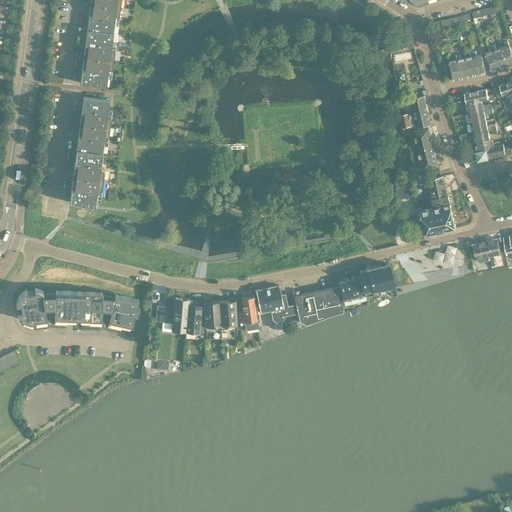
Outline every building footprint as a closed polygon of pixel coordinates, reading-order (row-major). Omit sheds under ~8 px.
[(87,30),(113,34),(115,20),(115,16),(118,17),(119,17),(121,0),(93,0),(94,1),(91,1),(91,0),(90,7),(93,7),(91,17),(89,17),(89,15),(87,30)] [(499,5),(489,8),(490,14),(501,11),(499,5)] [(490,14),(489,8),(472,13),(473,18),(490,14)] [(457,24),(457,23),(455,18),(441,21),(442,27),(457,24)] [(113,34),(87,30),(85,45),(85,44),(88,44),(87,54),(84,53),(83,60),(83,59),(86,59),(85,69),(82,69),(82,67),(80,83),(106,86),(108,72),(108,69),(112,69),(112,70),(115,51),(114,51),(110,51),(111,47),(113,34)] [(505,46),(501,48),(507,66),(511,63),(511,53),(509,45),(508,41),(504,42),(505,46)] [(507,66),(501,48),(496,49),(495,45),(488,48),(490,52),(485,53),(491,71),(507,66)] [(406,51),(393,55),(395,62),(408,59),(406,51)] [(473,52),(478,75),(486,73),(482,54),(477,55),(476,51),(473,52)] [(478,75),(473,52),(469,52),(470,57),(465,58),(469,76),(478,75)] [(469,76),(465,58),(461,59),(460,54),(456,55),(457,59),(449,61),(453,80),(469,76)] [(502,95),(505,94),(509,93),(511,91),(511,80),(499,86),(501,91),(496,93),(498,98),(503,96),(502,95)] [(482,100),(488,99),(489,100),(494,99),(493,94),(488,95),(486,89),(464,94),(466,103),(482,100)] [(503,100),(504,105),(511,102),(511,91),(509,93),(505,94),(507,99),(503,100)] [(407,114),(399,116),(402,128),(413,126),(418,125),(418,127),(428,125),(431,125),(424,95),(404,100),(407,114)] [(76,149),(102,153),(104,139),(104,135),(108,136),(108,137),(111,118),(110,118),(107,118),(107,114),(108,114),(109,100),(83,96),(81,112),(82,112),(82,111),(84,111),(83,121),(80,120),(81,120),(80,120),(79,127),(80,127),(80,126),(82,126),(81,136),(78,136),(79,134),(78,134),(76,149)] [(482,100),(466,103),(469,113),(484,110),(487,109),(492,108),(491,104),(483,105),(482,100)] [(486,120),(484,110),(469,113),(471,123),(486,120)] [(491,130),(496,129),(495,124),(487,126),(486,120),(471,123),(473,134),(488,130),(491,130)] [(413,126),(417,145),(417,147),(432,143),(428,125),(418,127),(418,125),(413,126)] [(490,140),(488,130),(473,134),(475,144),(490,140)] [(490,140),(475,144),(477,152),(478,159),(487,158),(487,157),(505,154),(503,144),(500,145),(499,141),(495,142),(495,143),(493,143),(493,140),(490,140)] [(438,166),(432,143),(417,147),(417,145),(410,146),(411,151),(418,150),(423,170),(438,166)] [(102,153),(76,149),(74,165),(75,165),(75,163),(77,163),(76,173),(74,173),(74,172),(73,172),(72,179),(73,179),(73,178),(75,179),(74,189),(71,188),(72,187),(71,186),(69,202),(95,206),(97,192),(97,188),(101,188),(101,189),(104,170),(103,170),(100,170),(100,166),(101,166),(102,153)] [(440,195),(447,193),(443,175),(431,178),(430,174),(419,176),(420,183),(424,182),(426,193),(431,192),(431,194),(437,193),(440,195)] [(397,198),(413,196),(412,185),(395,187),(397,198)] [(424,207),(424,209),(450,203),(447,193),(440,195),(437,193),(431,194),(432,196),(430,197),(430,199),(432,199),(434,205),(424,207)] [(450,203),(424,209),(420,210),(422,218),(417,219),(419,230),(425,229),(426,234),(456,228),(450,203)] [(497,238),(486,241),(489,255),(501,253),(497,238)] [(489,255),(486,241),(472,244),(473,248),(470,249),(472,259),(476,259),(489,255)] [(359,271),(361,276),(365,294),(374,292),(373,289),(393,284),(388,264),(359,271)] [(365,294),(361,276),(338,281),(343,300),(365,294)] [(293,295),(295,303),(287,305),(285,293),(281,294),(279,285),(255,290),(260,311),(270,309),(272,319),(279,324),(285,315),(297,312),(299,320),(305,324),(343,311),(341,301),(340,301),(337,286),(300,294),(299,290),(293,291),(294,295),(293,295)] [(33,322),(34,322),(34,324),(46,323),(46,324),(54,324),(66,324),(67,318),(78,319),(79,292),(55,291),(55,293),(43,294),(43,292),(42,291),(40,290),(39,289),(37,289),(36,289),(34,288),(34,289),(35,291),(27,292),(26,290),(26,289),(25,290),(24,291),(22,292),(21,293),(20,294),(19,295),(18,296),(17,298),(17,299),(16,301),(16,303),(16,304),(20,304),(21,310),(17,310),(17,312),(18,313),(19,314),(20,316),(21,317),(22,318),(23,319),(24,320),(26,320),(27,321),(28,321),(30,322),(31,322),(33,322)] [(79,292),(78,319),(89,319),(88,325),(101,326),(108,327),(120,329),(121,324),(132,326),(135,315),(137,315),(139,309),(136,308),(138,299),(115,294),(114,297),(102,295),(102,293),(79,292)] [(258,325),(254,296),(240,297),(242,310),(237,311),(239,321),(244,321),(245,327),(246,327),(246,329),(257,327),(257,326),(258,325)] [(185,334),(188,299),(175,298),(174,308),(156,307),(155,321),(162,321),(161,332),(185,334)] [(188,299),(185,334),(202,336),(202,335),(203,331),(204,331),(203,320),(200,320),(201,305),(195,305),(196,300),(188,299)] [(219,301),(221,330),(234,330),(234,338),(237,337),(235,300),(219,301)] [(221,330),(219,301),(203,302),(206,338),(209,338),(209,331),(213,330),(214,338),(221,337),(222,337),(221,330)] [(8,353),(14,364),(19,362),(13,350),(8,353)] [(14,364),(8,353),(3,356),(9,367),(14,364)] [(9,367),(3,356),(0,357),(0,362),(4,370),(9,367)]
